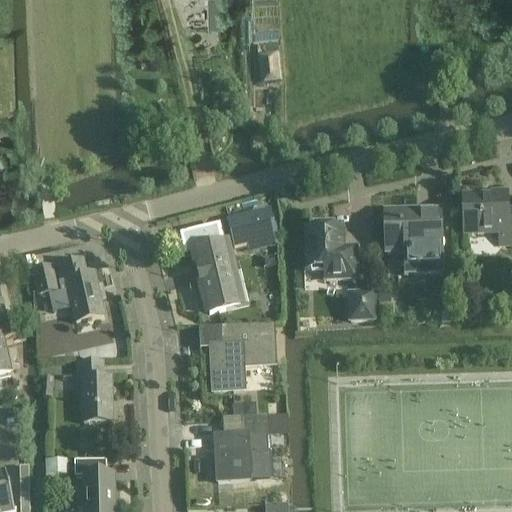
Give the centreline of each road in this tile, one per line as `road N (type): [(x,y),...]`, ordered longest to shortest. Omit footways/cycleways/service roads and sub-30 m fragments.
road 1 (residential): [(122,218),(279,175),(511,127)]
road 2 (residential): [(165,511),(146,301),(122,218)]
road 3 (residential): [(0,247),(122,218)]
